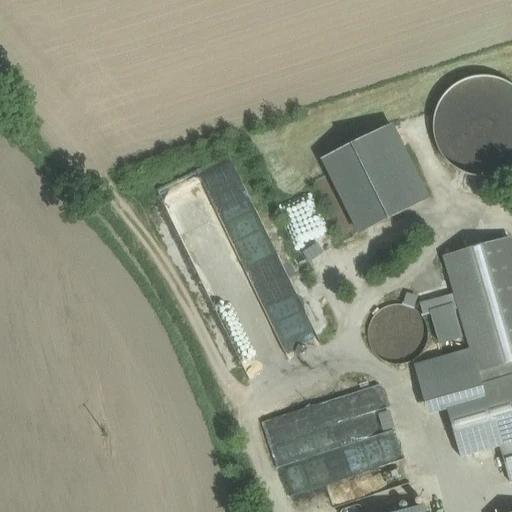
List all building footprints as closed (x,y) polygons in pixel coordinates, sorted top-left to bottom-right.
[(505,172),(511,167),(511,89),(503,84),(489,80),(474,81),(460,86),(447,96),(438,111),(435,127),(437,143),(445,158),(457,169),(473,176),(489,177),(505,172)] [(392,126),(321,161),(361,239),(431,198),(392,126)] [(511,376),(511,249),(509,239),(444,257),(470,350),(480,386),(511,376)] [(426,346),(429,335),(426,323),(420,313),(410,307),(398,305),(387,307),(377,314),(370,324),(368,335),(371,347),(377,357),(387,363),(399,365),(410,363),(420,356),(426,346)] [(267,317),(289,362),(321,347),(302,308),(291,313),(288,307),(267,317)] [(480,386),(470,350),(414,366),(428,416),(448,412),(484,401),(480,386)] [(511,376),(480,386),(484,401),(448,412),(461,458),(499,447),(511,443),(511,376)] [(368,494),(410,483),(385,386),(263,417),(283,495),(363,474),(368,494)] [(511,443),(499,447),(510,483),(511,482),(511,443)]
